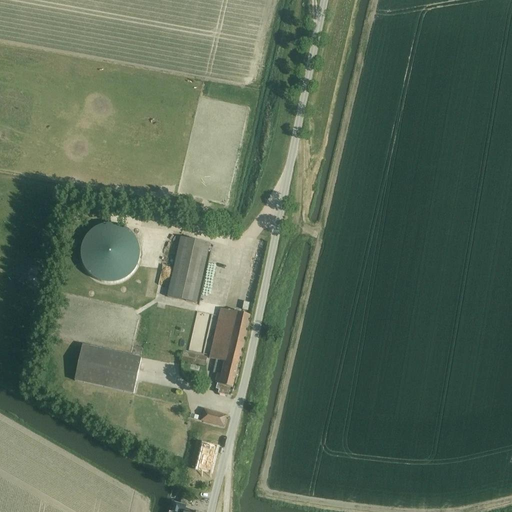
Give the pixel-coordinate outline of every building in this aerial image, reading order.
[(142,264),(143,258),(142,252),(141,247),(137,240),(134,236),(130,233),(124,229),(118,227),(112,226),(106,227),(100,229),(95,231),(90,235),(87,238),(85,240),(83,245),(81,251),(80,257),(80,263),(82,269),(85,275),(89,280),(94,284),(99,287),(105,289),(111,289),(117,289),(124,287),(128,284),(134,280),(137,275),(140,270),(142,264)] [(196,304),(210,244),(181,238),(168,298),(196,304)] [(239,365),(250,316),(221,309),(209,359),(216,360),(213,374),(218,375),(215,384),(218,385),(217,390),(220,391),(219,394),(228,396),(230,388),(233,389),(239,365)] [(141,357),(154,359),(157,346),(145,343),(141,357)] [(134,395),(142,359),(83,346),(75,382),(134,395)] [(205,366),(207,358),(184,353),(182,361),(205,366)] [(224,427),(227,416),(204,410),(201,421),(224,427)] [(199,469),(210,472),(216,449),(204,446),(199,469)]
